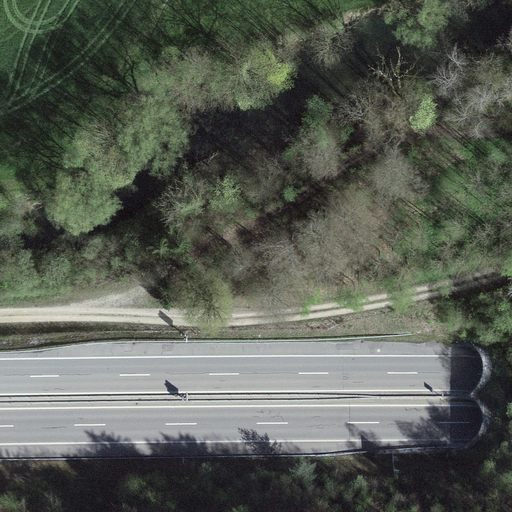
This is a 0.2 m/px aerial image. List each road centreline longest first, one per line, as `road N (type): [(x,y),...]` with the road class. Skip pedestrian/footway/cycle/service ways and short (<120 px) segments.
road 1 (track): [(511,271),(373,307),(233,324),(0,319)]
road 2 (motorway): [(0,426),(511,423)]
road 3 (motorway): [(511,375),(0,376)]
